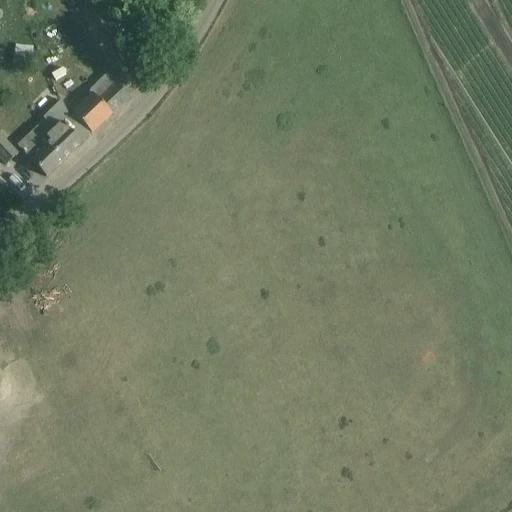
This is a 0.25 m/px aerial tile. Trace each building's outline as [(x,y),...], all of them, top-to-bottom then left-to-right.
[(31,74),(32,57),(13,55),(12,70),(31,74)] [(131,99),(117,84),(108,74),(89,92),(92,96),(72,114),(74,116),(70,119),(88,139),(92,135),(131,99)] [(67,159),(82,144),(88,139),(70,119),(61,102),(43,120),(55,132),(47,139),(67,159)] [(67,159),(47,139),(37,128),(17,148),(47,178),(67,159)] [(18,156),(0,136),(0,161),(5,168),(18,156)]
